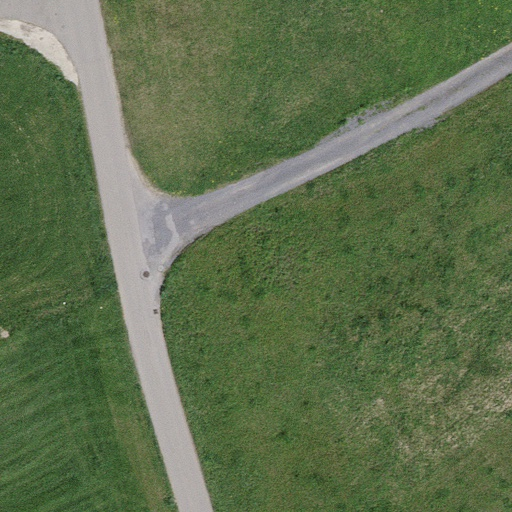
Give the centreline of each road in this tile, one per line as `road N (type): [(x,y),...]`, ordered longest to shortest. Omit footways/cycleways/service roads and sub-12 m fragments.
road 1 (residential): [(80,0),(156,373),(198,511)]
road 2 (track): [(127,244),(423,110),(511,57)]
